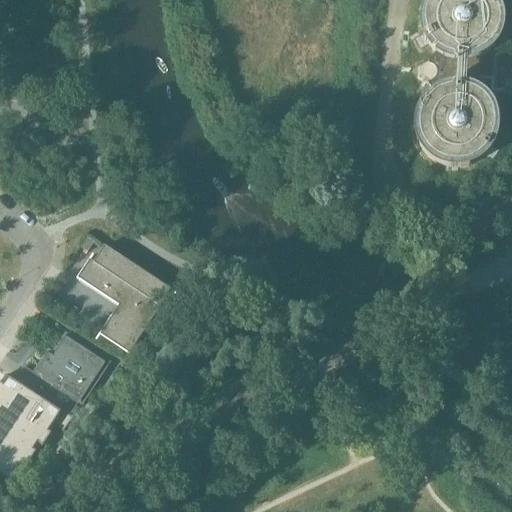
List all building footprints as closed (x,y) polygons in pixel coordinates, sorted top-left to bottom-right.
[(421,27),(426,39),(436,49),(448,55),(462,57),(475,55),(487,48),(496,37),(501,26),(502,14),(500,3),(498,0),(423,0),(422,2),(420,14),(421,27)] [(417,134),(422,146),(432,156),(444,163),(458,165),(471,162),(483,155),(492,145),(497,134),(498,122),(496,110),(490,100),(482,91),(471,85),(459,83),(446,84),(434,90),(425,98),(418,109),(416,122),(417,134)] [(170,292),(104,248),(93,264),(89,261),(76,280),(118,308),(123,311),(116,321),(111,318),(99,336),(127,355),(158,309),(159,310),(170,292)] [(23,369),(14,382),(68,418),(77,404),(81,407),(108,365),(65,336),(52,356),(48,353),(33,375),(23,369)] [(0,489),(5,482),(16,489),(55,430),(67,438),(77,423),(68,418),(14,382),(4,376),(0,381),(0,489)]
